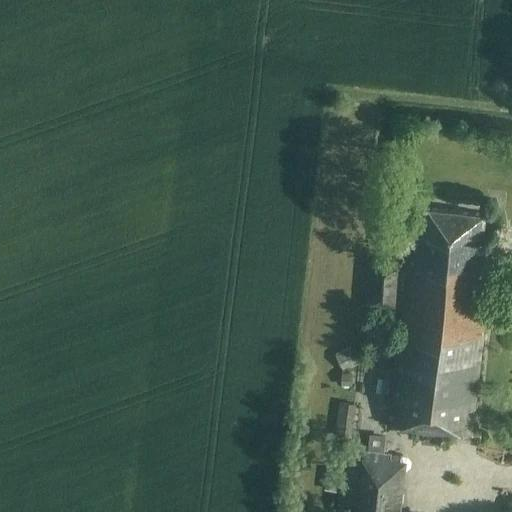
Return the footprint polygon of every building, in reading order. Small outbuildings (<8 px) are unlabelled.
[(389,425),(473,434),(490,269),(486,268),(489,245),(482,244),(485,214),(427,207),(424,236),(409,235),(406,266),(369,262),(364,306),(401,309),(389,425)] [(351,386),(351,373),(343,373),(342,386),(351,386)] [(390,387),(391,378),(379,376),(377,385),(390,387)] [(352,427),(355,405),(342,403),(339,425),(352,427)] [(362,462),(363,450),(345,448),(342,470),(332,469),(329,490),(340,491),(338,504),(357,505),(362,462)] [(363,450),(362,462),(390,465),(391,456),(392,453),(385,452),(368,450),(365,450),(363,450)] [(357,505),(356,511),(400,511),(406,457),(391,456),(390,465),(362,462),(357,505)]
